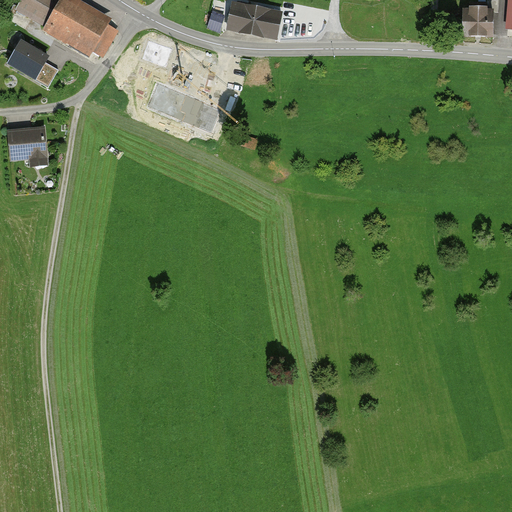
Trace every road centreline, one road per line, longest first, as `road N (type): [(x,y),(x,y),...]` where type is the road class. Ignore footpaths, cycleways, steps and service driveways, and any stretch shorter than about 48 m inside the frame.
road 1 (track): [(61,511),(44,329),(79,99)]
road 2 (tertiary): [(511,57),(227,47),(118,0)]
road 3 (track): [(483,209),(423,210),(294,193),(220,167),(207,152),(224,124),(217,79),(227,47)]
road 4 (track): [(145,16),(79,99),(0,113)]
